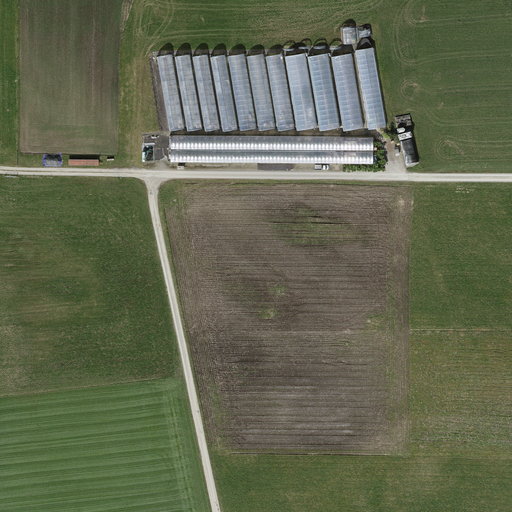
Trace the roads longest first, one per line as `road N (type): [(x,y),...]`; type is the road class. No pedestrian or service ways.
road 1 (track): [(217,511),(148,175),(511,174)]
road 2 (track): [(148,175),(0,166)]
